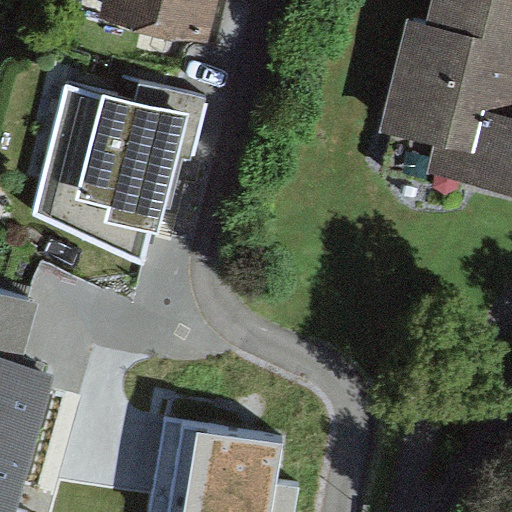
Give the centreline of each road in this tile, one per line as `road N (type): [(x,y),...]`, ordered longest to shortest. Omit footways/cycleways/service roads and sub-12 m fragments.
road 1 (residential): [(335,511),(349,425),(336,383),(236,326),(211,285),(203,245),(266,0)]
road 2 (residential): [(424,511),(511,405)]
